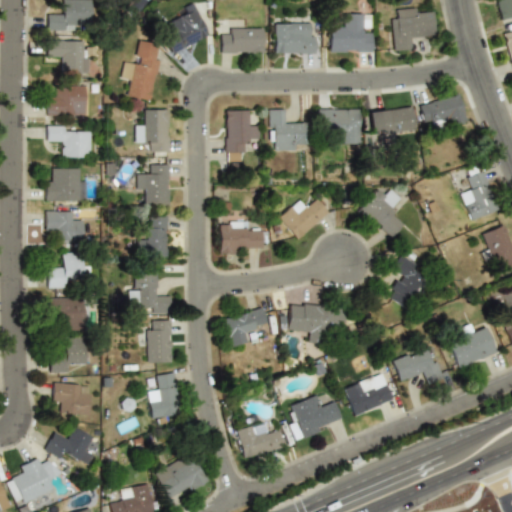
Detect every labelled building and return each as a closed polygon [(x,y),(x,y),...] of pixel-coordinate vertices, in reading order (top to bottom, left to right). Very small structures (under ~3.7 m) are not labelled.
[(87,0),(55,0),(55,19),(45,19),(45,30),(78,30),(78,20),(87,20),(87,0)] [(511,0),(489,0),(494,20),(511,15),(511,0)] [(169,53),(206,35),(193,8),(156,26),(169,53)] [(388,50),(409,49),(408,37),(429,36),(428,8),(386,10),(388,50)] [(325,52),(369,52),(369,32),(358,32),(358,13),(336,13),(336,26),(325,26),(325,52)] [(271,53),(311,53),(311,22),(271,22),(271,53)] [(260,28),(218,28),(218,53),(260,53),(260,28)] [(511,28),(497,32),(508,74),(511,73),(511,28)] [(80,73),(80,40),(43,40),(43,60),(61,60),(61,73),(80,73)] [(147,101),(157,54),(150,53),(151,43),(136,40),(132,63),(121,60),(117,79),(126,81),(123,96),(147,101)] [(53,85),(53,96),(43,96),(43,116),(84,116),(84,85),(53,85)] [(418,123),(429,120),(431,129),(461,122),(454,94),(413,104),(418,123)] [(410,131),(407,106),(363,111),(366,131),(377,130),(378,135),(410,131)] [(352,108),(313,108),(313,138),(353,137),(352,108)] [(166,109),(142,109),(142,120),(132,120),(132,141),(144,141),(144,151),(166,151),(166,109)] [(221,160),(241,160),(241,139),(255,139),(255,120),(246,120),(246,109),(221,110),(221,160)] [(265,150),(305,149),(304,119),(284,120),(284,109),(264,109),(265,150)] [(87,157),(87,126),(43,126),(43,145),(54,145),(54,157),(87,157)] [(166,164),(144,164),(144,174),(133,174),(133,194),(145,194),(145,205),(166,205),(166,164)] [(493,209),(477,165),(457,172),(463,188),(455,191),(465,219),(493,209)] [(41,201),(76,201),(76,167),(52,167),(52,179),(41,179),(41,201)] [(400,220),(387,209),(397,198),(383,186),(360,212),(386,236),(400,220)] [(274,215),(290,239),(326,214),(314,197),(304,204),(299,197),(274,215)] [(79,221),(69,220),(69,211),(41,210),(41,230),(51,230),(51,241),(79,241),(79,221)] [(163,257),(163,214),(144,214),(144,236),(134,236),(134,257),(163,257)] [(245,231),(245,221),(216,221),(215,253),(255,253),(255,243),(264,243),(264,231),(245,231)] [(492,274),(511,267),(511,254),(502,224),(477,232),(492,274)] [(43,288),(79,288),(79,252),(55,252),(55,264),(43,264),(43,288)] [(394,275),(386,289),(404,301),(424,272),(397,254),(386,269),(394,275)] [(166,312),(166,292),(155,292),(155,271),(134,271),(134,283),(125,283),(125,305),(135,305),(135,312),(166,312)] [(84,297),(46,297),(46,331),(78,331),(78,321),(84,321),(84,297)] [(337,332),(340,306),(289,302),(287,328),(337,332)] [(243,331),(263,326),(258,307),(218,317),(225,347),(245,342),(243,331)] [(507,345),(511,343),(511,308),(496,315),(507,345)] [(167,353),(167,320),(148,320),(148,329),(142,329),(142,363),(160,363),(160,353),(167,353)] [(493,354),(484,326),(444,340),(453,368),(493,354)] [(81,362),(80,337),(59,337),(59,351),(46,351),(46,372),(70,372),(70,362),(81,362)] [(388,359),(395,382),(434,369),(427,347),(388,359)] [(170,372),(151,374),(154,398),(145,399),(147,417),(176,414),(170,372)] [(339,387),(350,416),(389,400),(378,372),(339,387)] [(77,384),(49,382),(48,402),(57,403),(57,413),(85,415),(86,395),(77,395),(77,384)] [(339,424),(331,398),(318,402),(315,394),(281,405),(290,432),(288,433),(290,440),(339,424)] [(274,428),(264,431),(261,421),(231,429),(239,458),(280,447),(274,428)] [(40,450),(58,459),(62,451),(85,463),(90,453),(81,449),(88,436),(67,425),(62,433),(51,428),(40,450)] [(151,471),(164,500),(200,484),(187,454),(151,471)] [(52,487),(47,477),(55,474),(50,460),(39,465),(36,458),(10,468),(15,478),(4,483),(13,504),(52,487)] [(107,511),(145,511),(150,511),(144,482),(114,489),(116,499),(105,502),(107,511)]
